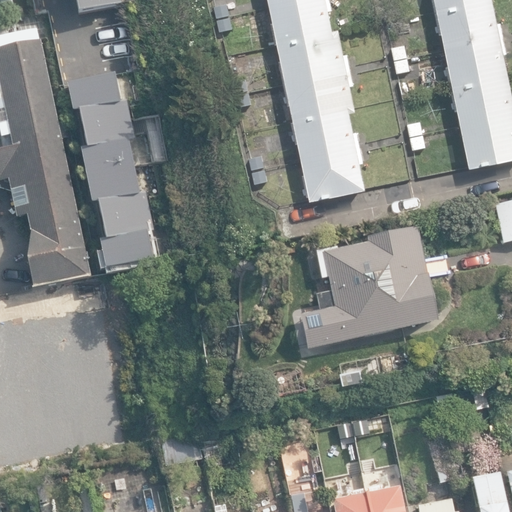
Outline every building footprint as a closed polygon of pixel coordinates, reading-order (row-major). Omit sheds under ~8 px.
[(71,0),(73,10),(119,0),(71,0)] [(270,0),(312,200),(366,189),(350,112),(357,111),(340,29),(334,30),(327,0),(270,0)] [(435,0),(471,168),(511,159),(511,90),(493,0),(435,0)] [(215,7),(220,32),(234,29),(229,4),(215,7)] [(16,36),(13,21),(0,23),(0,136),(3,152),(0,152),(0,183),(8,182),(16,220),(27,218),(30,234),(31,234),(36,259),(28,260),(34,289),(90,278),(63,150),(75,147),(72,135),(60,137),(41,43),(39,43),(36,32),(16,36)] [(392,48),(397,74),(411,71),(406,46),(392,48)] [(92,240),(98,272),(152,262),(148,238),(159,236),(150,190),(137,193),(127,140),(133,135),(126,100),(120,101),(114,73),(58,85),(65,117),(72,115),(79,148),(73,149),(84,209),(94,207),(100,239),(92,240)] [(234,82),(240,107),(254,104),(248,78),(234,82)] [(407,124),(413,151),(427,147),(421,121),(407,124)] [(251,157),(256,184),(270,182),(265,154),(251,157)] [(511,191),(488,194),(494,241),(511,238),(511,191)] [(318,311),(325,346),(437,323),(417,229),(367,239),(368,243),(323,252),(332,293),(317,296),(320,311),(318,311)] [(86,353),(128,346),(133,345),(125,303),(77,312),(86,353)] [(0,484),(46,475),(44,464),(35,421),(13,318),(0,320),(0,484)] [(140,406),(128,346),(86,353),(81,354),(93,409),(35,421),(44,464),(101,452),(94,415),(140,406)] [(295,367),(261,371),(264,394),(298,389),(295,367)] [(475,397),(477,408),(487,405),(483,388),(459,393),(460,400),(475,397)] [(436,397),(439,414),(456,411),(452,393),(436,397)] [(331,422),(335,441),(353,437),(348,418),(331,422)] [(161,439),(167,469),(201,461),(195,431),(161,439)] [(430,444),(440,484),(454,481),(444,441),(430,444)] [(206,461),(223,458),(220,445),(203,449),(206,461)] [(506,511),(498,475),(471,481),(477,511),(506,511)] [(41,503),(48,502),(44,484),(37,485),(41,503)] [(366,494),(369,511),(404,511),(399,487),(366,494)] [(31,506),(39,504),(35,488),(27,490),(31,506)] [(291,496),(294,511),(307,511),(303,493),(291,496)] [(369,511),(366,494),(332,501),(334,511),(369,511)] [(455,511),(453,501),(418,508),(418,511),(455,511)]
